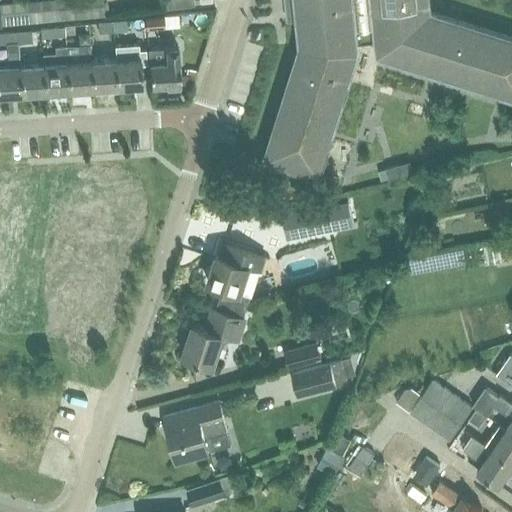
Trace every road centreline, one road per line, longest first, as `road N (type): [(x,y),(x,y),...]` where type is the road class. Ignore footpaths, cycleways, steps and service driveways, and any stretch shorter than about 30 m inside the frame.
road 1 (residential): [(77,511),(205,124)]
road 2 (residential): [(0,129),(176,117),(205,124)]
road 3 (residential): [(205,124),(247,0)]
